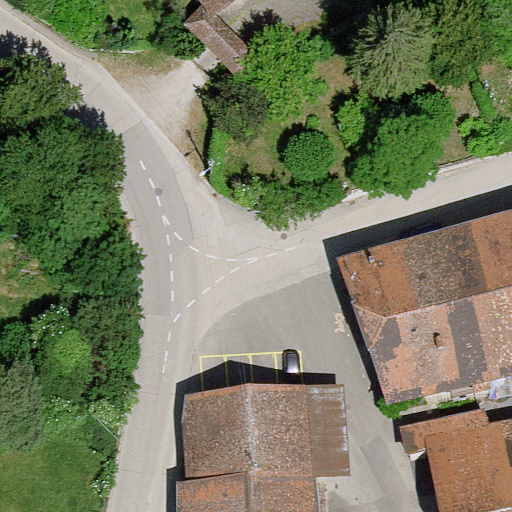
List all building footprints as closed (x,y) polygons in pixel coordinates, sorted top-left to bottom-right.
[(193,0),(206,21),(241,0),(193,0)] [(511,218),(330,264),(388,407),(511,375),(511,218)] [(338,388),(180,398),(185,483),(316,476),(345,474),(338,388)] [(479,410),(397,424),(402,453),(423,449),(434,511),(511,511),(511,419),(481,425),(479,410)] [(318,511),(316,476),(185,483),(173,485),(174,511),(318,511)]
